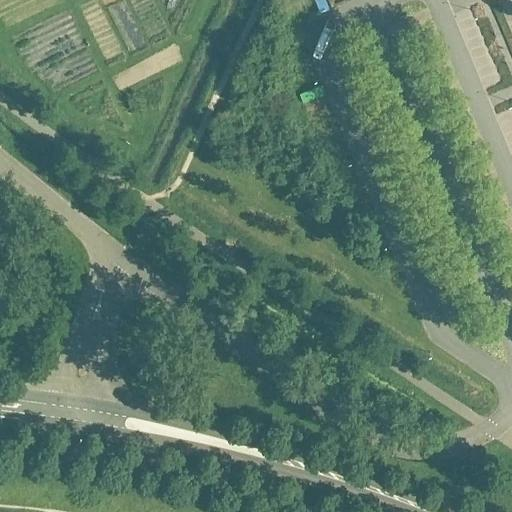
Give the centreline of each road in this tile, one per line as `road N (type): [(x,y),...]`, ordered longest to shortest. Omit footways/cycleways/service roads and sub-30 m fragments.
road 1 (unclassified): [(511,412),(460,446),(401,451),(120,258)]
road 2 (secondary): [(427,511),(268,457),(66,415)]
road 3 (unclassified): [(66,415),(120,258)]
road 4 (unclassified): [(120,258),(0,161)]
